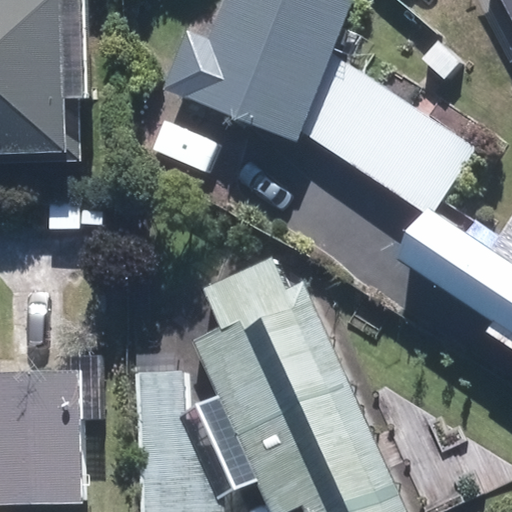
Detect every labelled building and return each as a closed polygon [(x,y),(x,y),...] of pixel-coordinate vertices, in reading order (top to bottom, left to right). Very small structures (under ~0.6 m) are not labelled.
[(0,0),(0,149),(101,147),(95,0),(0,0)] [(319,143),(323,132),(448,214),(493,147),(354,55),(375,0),(239,0),(226,36),(204,27),(179,89),(319,143)] [(424,257),(511,314),(511,240),(458,205),(424,257)] [(289,256),(219,287),(237,326),(208,339),(286,511),(296,511),(319,502),(323,511),(427,511),(322,278),(303,286),(289,256)] [(103,499),(100,369),(5,371),(8,501),(103,499)] [(231,392),(222,374),(152,371),(146,511),(238,511),(239,491),(231,496),(187,416),(231,392)]
